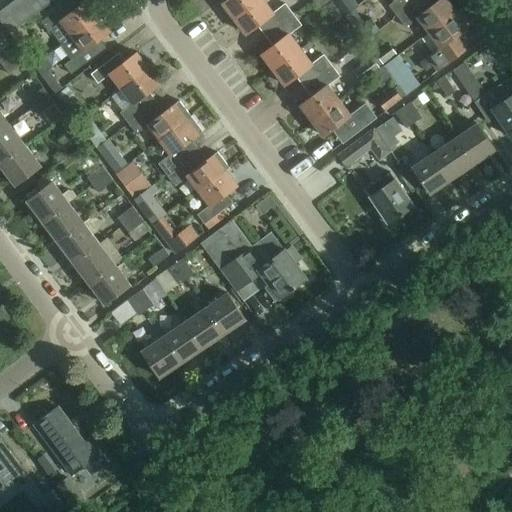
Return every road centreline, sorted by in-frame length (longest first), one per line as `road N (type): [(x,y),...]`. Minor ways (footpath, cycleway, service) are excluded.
road 1 (residential): [(69,336),(126,412),(150,430),(175,425),(369,292)]
road 2 (residential): [(369,292),(169,29),(161,0)]
road 3 (residential): [(369,292),(511,194)]
